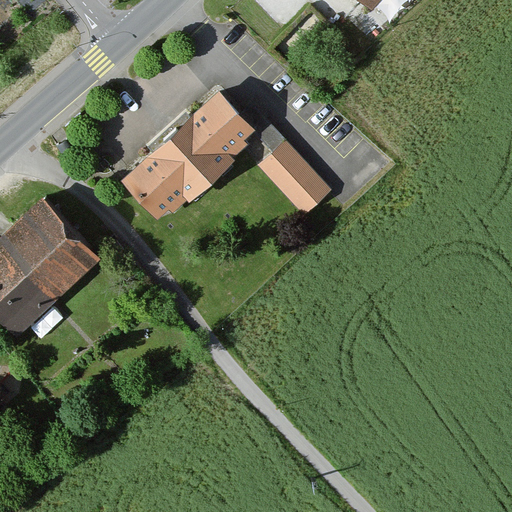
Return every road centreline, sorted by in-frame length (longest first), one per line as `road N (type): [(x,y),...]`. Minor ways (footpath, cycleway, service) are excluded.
road 1 (residential): [(0,149),(73,182),(106,212),(232,370),(367,511)]
road 2 (secondary): [(0,144),(118,41)]
